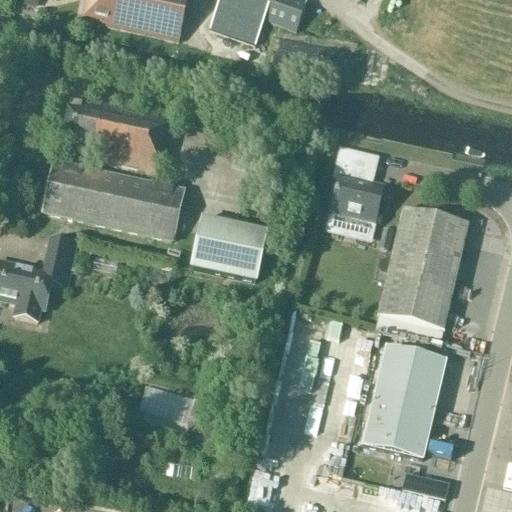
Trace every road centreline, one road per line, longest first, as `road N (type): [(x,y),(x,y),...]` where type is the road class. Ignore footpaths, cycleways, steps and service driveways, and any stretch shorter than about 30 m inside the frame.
road 1 (track): [(511,108),(456,96),(319,0)]
road 2 (unclassified): [(462,511),(511,305)]
